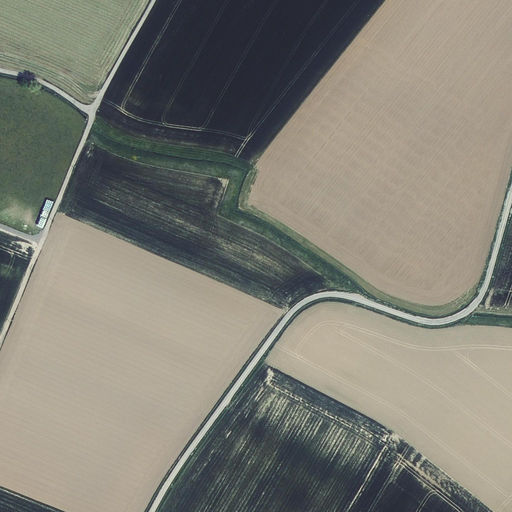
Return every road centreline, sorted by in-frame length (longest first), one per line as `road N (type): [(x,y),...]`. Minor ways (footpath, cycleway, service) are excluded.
road 1 (tertiary): [(511,178),(485,281),(467,310),(431,323),(354,296),(312,297),(283,319),(153,511)]
road 2 (unclassified): [(154,0),(92,111),(0,343)]
